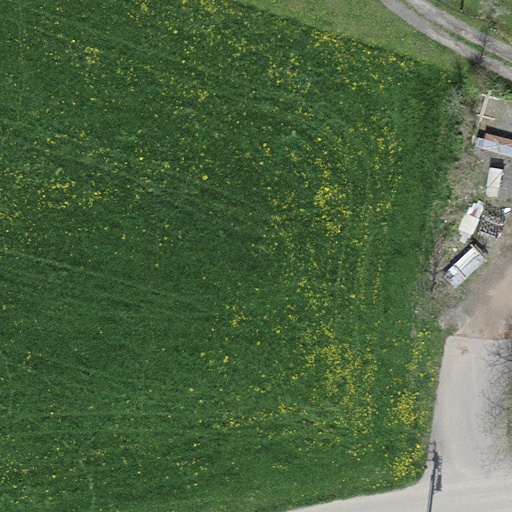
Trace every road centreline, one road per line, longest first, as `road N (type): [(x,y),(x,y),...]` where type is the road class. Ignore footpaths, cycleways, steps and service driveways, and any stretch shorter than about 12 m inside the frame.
road 1 (track): [(472,506),(488,336),(511,309)]
road 2 (track): [(511,72),(390,0)]
